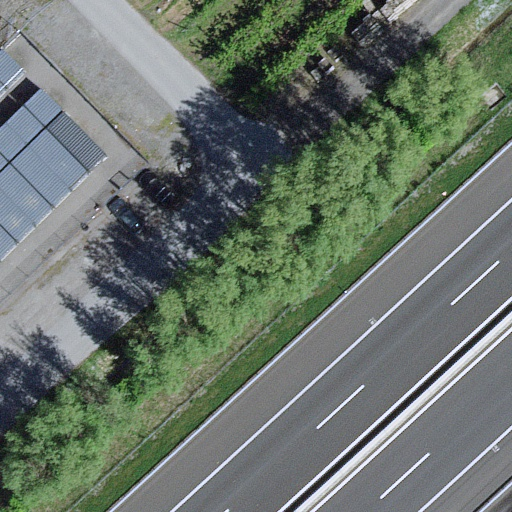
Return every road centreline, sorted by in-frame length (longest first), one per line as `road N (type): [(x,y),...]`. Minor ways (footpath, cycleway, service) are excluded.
road 1 (unclassified): [(0,405),(255,169),(100,0)]
road 2 (motorway): [(511,247),(224,511)]
road 3 (track): [(433,0),(255,169)]
road 4 (motorway): [(366,511),(511,378)]
